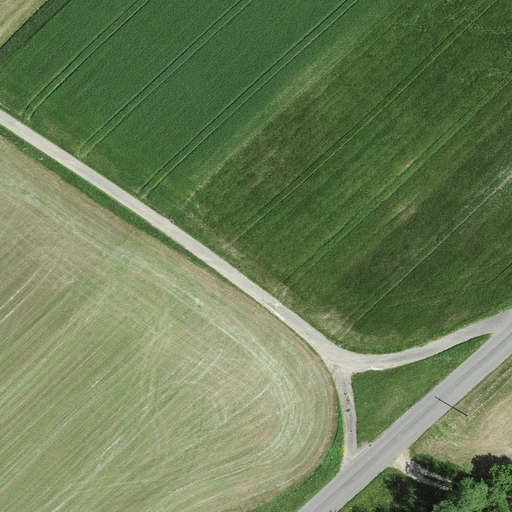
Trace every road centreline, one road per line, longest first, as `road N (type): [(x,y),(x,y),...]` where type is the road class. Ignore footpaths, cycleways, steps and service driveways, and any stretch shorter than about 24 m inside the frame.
road 1 (track): [(511,321),(428,356),(376,365),(341,359),(0,116)]
road 2 (tertiary): [(322,511),(511,342)]
road 3 (track): [(341,359),(347,490)]
